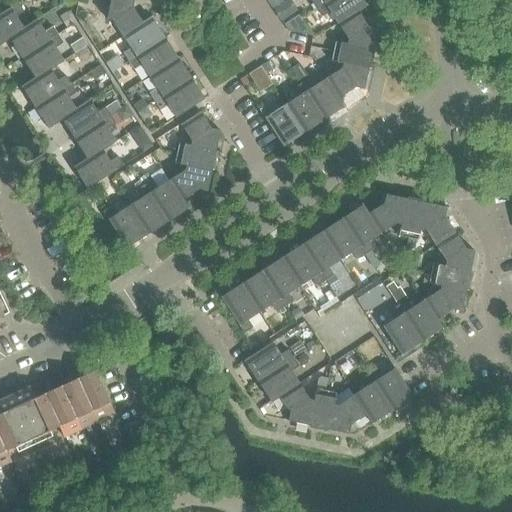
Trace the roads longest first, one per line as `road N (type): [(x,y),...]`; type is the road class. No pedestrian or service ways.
road 1 (residential): [(116,299),(453,99)]
road 2 (residential): [(116,299),(70,337),(0,373)]
